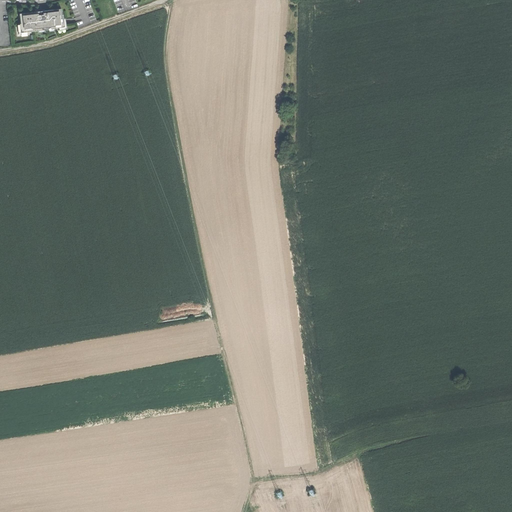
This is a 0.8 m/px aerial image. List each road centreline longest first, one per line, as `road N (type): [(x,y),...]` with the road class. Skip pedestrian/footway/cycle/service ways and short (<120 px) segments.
road 1 (track): [(170,0),(167,82),(252,476),(243,511)]
road 2 (track): [(252,476),(313,475),(360,448),(459,431)]
road 3 (track): [(0,50),(51,41),(163,0)]
